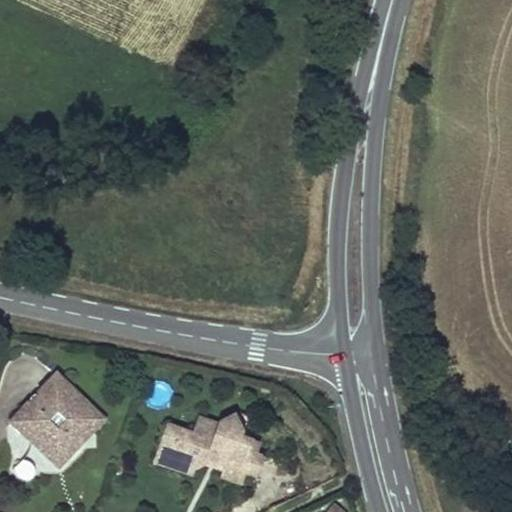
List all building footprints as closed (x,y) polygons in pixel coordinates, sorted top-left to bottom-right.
[(78,434),(82,442),(105,412),(50,371),(47,376),(80,400),(80,407),(87,407),(94,412),(78,434)] [(80,400),(47,376),(16,417),(34,431),(29,441),(58,462),(68,461),(82,442),(78,434),(94,412),(87,407),(80,407),(80,400)] [(9,426),(29,441),(34,431),(16,417),(9,426)] [(256,420),(253,427),(259,442),(256,450),(270,455),(280,429),(256,420)] [(201,479),(203,472),(187,466),(183,459),(187,450),(180,447),(184,436),(191,439),(195,429),(176,423),(161,465),(201,479)] [(222,429),(219,438),(195,429),(191,439),(184,436),(180,447),(187,450),(183,459),(187,466),(203,472),(214,470),(218,461),(232,466),(228,476),(235,478),(231,488),(251,495),(255,486),(268,491),(275,472),(271,470),(276,457),(270,455),(256,450),(259,442),(253,427),(222,429)] [(214,470),(228,476),(232,466),(218,461),(214,470)]
